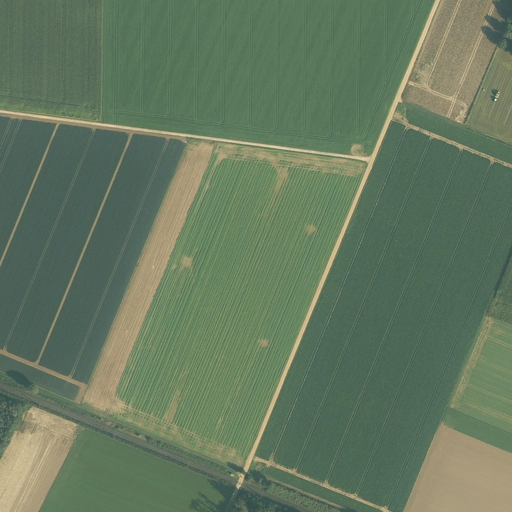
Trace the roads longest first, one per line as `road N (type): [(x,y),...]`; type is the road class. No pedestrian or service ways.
road 1 (unclassified): [(224,511),(438,0)]
road 2 (track): [(372,160),(0,111)]
road 3 (track): [(243,473),(0,373)]
road 4 (track): [(397,99),(511,145)]
